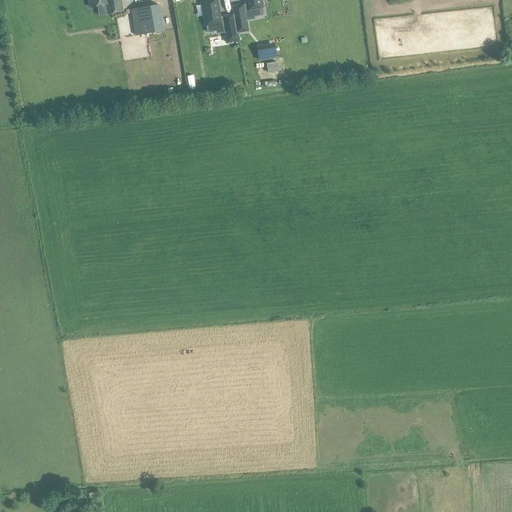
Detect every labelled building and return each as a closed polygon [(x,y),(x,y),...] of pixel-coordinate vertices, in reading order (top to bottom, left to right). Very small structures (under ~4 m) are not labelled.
[(90,0),(91,7),(109,4),(111,14),(123,12),(121,0),(90,0)] [(239,32),(236,14),(225,16),(225,17),(222,17),(219,0),(213,0),(203,2),(207,25),(223,22),(225,21),(229,42),(240,40),(239,32)] [(236,14),(239,32),(250,30),(247,10),(249,9),(249,10),(265,7),(263,0),(247,0),(249,5),(246,5),(246,4),(234,6),(236,14)] [(160,5),(132,10),(136,36),(164,31),(160,5)] [(180,26),(170,28),(171,35),(178,34),(178,38),(182,37),(180,26)] [(258,49),(259,60),(276,57),(275,46),(258,49)] [(257,65),(257,58),(247,58),(248,66),(257,65)] [(254,66),(255,82),(272,81),(271,65),(254,66)]
